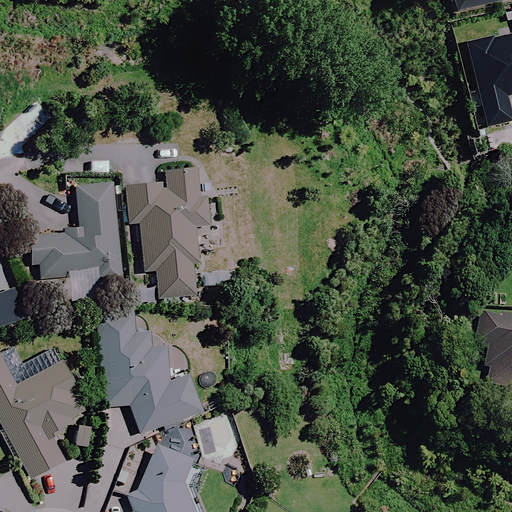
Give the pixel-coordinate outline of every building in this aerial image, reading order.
[(138,272),(151,272),(152,301),(189,300),(188,264),(196,264),(195,228),(205,228),(204,198),(193,199),(192,170),(161,171),(162,186),(122,187),(123,224),(137,224),(138,272)] [(116,282),(107,185),(71,189),(75,233),(25,238),(28,265),(35,264),(36,281),(90,275),(91,284),(116,282)] [(0,326),(18,321),(8,291),(0,294),(0,326)] [(95,342),(101,412),(124,404),(135,436),(197,414),(184,377),(169,382),(157,347),(149,350),(143,333),(134,337),(131,323),(131,313),(94,315),(95,340),(95,342)] [(481,369),(484,370),(482,389),(503,391),(503,396),(511,397),(511,319),(478,316),(474,349),(483,350),(481,369)] [(0,453),(5,451),(21,481),(60,460),(46,434),(69,422),(67,418),(83,410),(57,362),(13,386),(0,361),(0,453)] [(191,464),(155,449),(133,498),(125,499),(127,511),(190,511),(187,506),(181,487),(191,464)]
